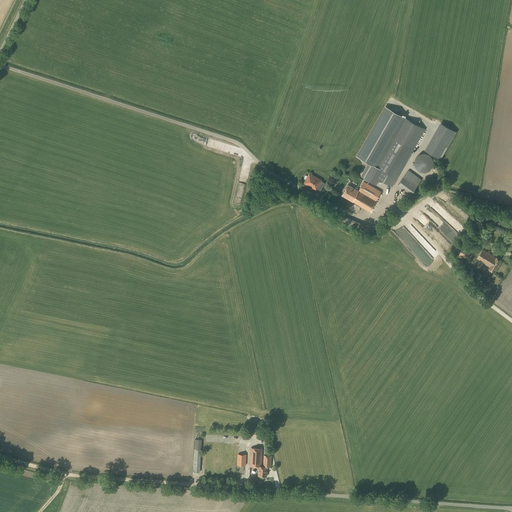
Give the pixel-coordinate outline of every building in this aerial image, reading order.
[(361,176),(376,185),(379,179),(392,186),(425,129),(384,106),(356,155),(369,162),(361,176)] [(441,121),(427,148),(442,156),(456,129),(441,121)] [(423,171),(426,171),(428,170),(430,169),(431,167),(432,165),(433,162),(432,160),(432,158),(430,155),(427,154),(424,153),(421,153),(417,156),(415,159),(415,162),(414,163),(415,165),(416,167),(418,169),(419,170),(421,171),(423,171)] [(411,194),(421,179),(408,170),(398,185),(411,194)] [(316,189),(321,181),(309,174),(304,183),(316,189)] [(381,191),(363,181),(358,191),(348,185),(342,195),(353,201),(348,210),(365,220),(381,191)] [(396,205),(400,200),(396,197),(392,201),(396,205)] [(420,242),(428,249),(431,245),(423,238),(420,242)] [(455,254),(455,255),(461,258),(462,256),(468,260),(472,254),(471,253),(473,251),(463,243),(462,244),(459,242),(452,251),(455,254)] [(496,257),(483,249),(476,259),(489,267),(488,269),(493,272),(500,260),(496,257)] [(477,282),(480,279),(482,276),(478,272),(473,279),(477,282)] [(221,446),(208,446),(207,464),(211,464),(211,470),(221,470),(221,446)] [(263,466),(262,466),(262,448),(251,447),(250,466),(257,466),(257,469),(258,469),(258,476),(267,476),(267,466),(271,466),(271,456),(264,455),(263,466)] [(234,473),(234,453),(226,453),(226,473),(234,473)] [(245,465),(246,461),(246,454),(238,454),(237,465),(245,465)]
